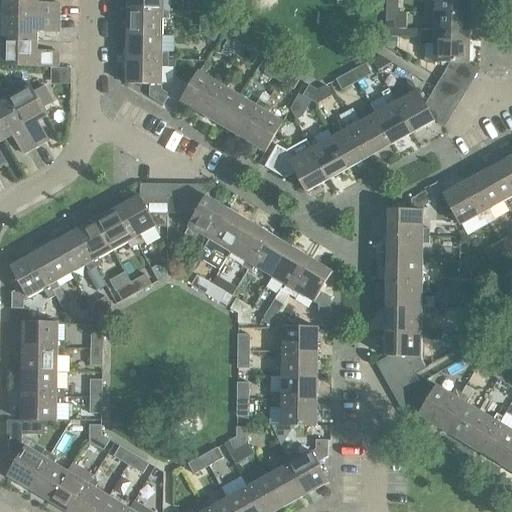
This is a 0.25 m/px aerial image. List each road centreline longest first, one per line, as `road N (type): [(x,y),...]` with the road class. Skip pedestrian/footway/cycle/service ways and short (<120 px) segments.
road 1 (residential): [(374,511),(375,403),(362,361)]
road 2 (residential): [(214,174),(173,164),(112,130),(90,130)]
road 3 (residential): [(91,0),(90,130)]
road 4 (residential): [(90,130),(74,164),(0,213)]
